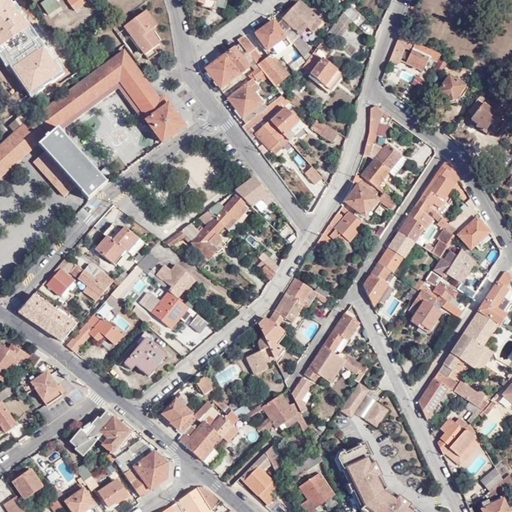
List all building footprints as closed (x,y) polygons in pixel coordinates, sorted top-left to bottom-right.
[(14,0),(0,0),(0,56),(30,99),(67,73),(14,0)] [(61,9),(55,0),(48,0),(41,5),(48,17),(61,9)] [(74,12),(86,5),(83,0),(66,0),(67,0),(74,12)] [(193,0),(201,3),(200,7),(211,10),(213,8),(214,7),(224,10),(226,0),(193,0)] [(298,3),(277,25),(286,37),(291,42),(303,58),(311,50),(297,39),(306,28),(312,33),(321,23),(298,3)] [(344,13),(358,27),(365,21),(350,7),(344,13)] [(151,32),(158,27),(146,10),(123,27),(144,57),(161,45),(151,32)] [(348,28),(338,20),(329,32),(334,36),(338,40),(348,28)] [(254,35),(272,56),(291,42),(286,37),(285,38),(272,22),(254,35)] [(334,36),(329,32),(319,46),(323,50),(334,36)] [(252,48),(242,37),(236,41),(260,68),(265,75),(275,87),(288,76),(272,56),(264,62),(259,55),(257,56),(252,49),(252,48)] [(438,54),(401,38),(390,61),(400,65),(408,48),(412,51),(406,64),(424,73),(431,62),(433,63),(438,54)] [(235,50),(205,71),(220,91),(250,70),(235,50)] [(87,201),(98,192),(107,184),(60,131),(118,89),(138,116),(142,113),(147,120),(145,122),(163,144),(185,128),(169,106),(170,103),(166,97),(162,97),(159,99),(147,84),(124,52),(35,117),(34,116),(32,117),(27,111),(9,126),(15,133),(0,146),(0,177),(38,144),(39,145),(38,146),(44,153),(75,187),(87,201)] [(307,62),(303,68),(306,71),(306,72),(325,87),(338,72),(314,52),(307,62)] [(447,65),(441,62),(435,71),(440,75),(447,65)] [(260,68),(253,74),(257,81),(265,75),(260,68)] [(338,72),(325,87),(330,90),(342,75),(338,72)] [(421,87),(423,79),(414,76),(412,84),(421,87)] [(456,98),(464,86),(449,76),(437,94),(446,100),(447,105),(457,102),(456,98)] [(246,125),(263,111),(271,104),(253,80),(227,100),(246,125)] [(496,83),(493,80),(468,112),(474,116),(472,118),(478,123),(477,126),(488,135),(494,127),(499,131),(511,113),(511,104),(499,94),(489,106),(483,101),(496,83)] [(266,115),(274,109),(274,110),(287,100),(281,96),(271,104),(263,111),(266,115)] [(272,121),(289,141),(294,136),(294,135),(289,129),(298,121),(285,107),(271,120),(272,121)] [(379,123),(382,111),(377,107),(371,108),(369,137),(364,155),(370,157),(374,160),(362,176),(376,187),(389,172),(402,156),(388,144),(384,149),(374,141),(376,132),(379,123)] [(243,127),(251,138),(256,134),(250,128),(266,115),(263,111),(246,125),(243,127)] [(142,113),(138,116),(143,123),(145,122),(147,120),(142,113)] [(310,128),(321,136),(327,127),(323,124),(316,119),(310,128)] [(256,133),(274,154),(289,141),(272,121),(271,120),(256,133)] [(289,129),(294,135),(302,127),(298,121),(289,129)] [(379,123),(376,132),(385,135),(388,125),(379,123)] [(321,136),(331,143),(338,133),(327,127),(321,136)] [(138,144),(109,145),(110,154),(122,154),(122,161),(139,161),(138,144)] [(291,146),(286,150),(302,170),(308,166),(291,146)] [(63,197),(75,187),(44,153),(33,163),(63,197)] [(407,160),(402,156),(389,172),(394,177),(407,160)] [(439,208),(459,179),(449,163),(444,163),(422,196),(432,206),(433,204),(439,208)] [(314,184),(321,178),(311,167),(305,173),(314,184)] [(355,177),(350,191),(352,193),(345,203),(364,217),(377,201),(370,195),(373,190),(368,186),(365,189),(359,184),(361,181),(355,177)] [(254,178),(236,191),(246,202),(258,193),(261,198),(265,203),(270,199),(254,178)] [(246,202),(244,205),(248,209),(261,198),(258,193),(246,202)] [(390,208),(395,202),(384,194),(380,199),(390,208)] [(208,211),(224,226),(227,229),(237,220),(232,216),(238,210),(242,214),(248,209),(244,205),(235,196),(223,208),(219,203),(208,211)] [(430,208),(432,206),(422,196),(399,232),(415,242),(431,218),(427,215),(430,212),(430,211),(426,209),(428,206),(430,208)] [(475,208),(471,199),(466,204),(468,206),(470,204),(474,209),(475,208)] [(470,204),(468,206),(468,207),(449,225),(453,228),(459,232),(478,214),(474,210),(474,209),(470,204)] [(449,225),(430,208),(428,206),(426,209),(430,211),(430,212),(431,213),(431,214),(433,217),(440,224),(438,226),(441,229),(443,227),(446,230),(444,230),(438,240),(439,241),(432,253),(434,255),(453,228),(449,225)] [(365,235),(376,244),(379,239),(363,226),(343,207),(341,211),(346,216),(339,224),(338,223),(341,217),(338,214),(314,250),(321,255),(332,239),(338,245),(344,238),(349,243),(362,228),(367,232),(365,235)] [(232,216),(237,220),(242,214),(238,210),(232,216)] [(190,224),(165,242),(170,246),(183,237),(207,260),(215,252),(212,248),(220,239),(215,234),(224,226),(208,211),(200,217),(207,225),(199,233),(190,224)] [(313,249),(314,250),(338,214),(340,212),(339,211),(313,249)] [(485,223),(480,215),(458,235),(472,250),(490,232),(484,225),(485,223)] [(144,242),(128,229),(125,233),(122,230),(113,223),(104,234),(107,237),(107,236),(125,250),(133,256),(144,242)] [(376,234),(381,237),(386,229),(382,227),(376,234)] [(459,232),(453,228),(434,255),(439,259),(456,236),(459,232)] [(415,242),(399,232),(379,263),(389,270),(390,271),(392,272),(402,258),(403,258),(415,242)] [(101,253),(116,265),(122,257),(121,256),(125,250),(107,236),(107,237),(99,247),(103,250),(101,253)] [(446,273),(462,283),(473,266),(476,262),(462,250),(457,256),(446,273)] [(444,276),(446,273),(457,256),(450,252),(444,260),(442,259),(435,270),(444,276)] [(140,262),(144,258),(138,253),(135,258),(140,262)] [(158,261),(149,253),(144,258),(140,262),(137,266),(143,271),(146,274),(158,261)] [(65,258),(44,282),(60,296),(74,280),(64,271),(66,269),(88,285),(84,291),(96,301),(112,280),(101,272),(94,280),(83,271),(65,258)] [(266,265),(275,274),(278,269),(268,260),(264,264),(266,265)] [(83,271),(94,280),(101,272),(89,263),(83,271)] [(379,263),(363,286),(373,307),(388,285),(383,281),(390,271),(389,270),(379,263)] [(164,267),(153,279),(169,292),(177,298),(184,290),(186,290),(194,281),(177,265),(170,272),(164,267)] [(260,271),(270,281),(275,274),(266,265),(260,271)] [(116,300),(143,271),(137,266),(132,272),(129,275),(122,283),(118,287),(111,295),(116,300)] [(122,283),(129,275),(123,270),(116,278),(122,283)] [(433,292),(449,303),(453,298),(455,299),(458,294),(452,290),(448,287),(450,284),(431,272),(424,282),(422,285),(425,287),(428,282),(436,287),(433,292)] [(507,283),(511,276),(510,272),(504,272),(479,311),(499,323),(505,314),(503,312),(510,302),(504,297),(507,292),(501,287),(505,282),(507,283)] [(118,287),(122,283),(116,278),(112,283),(118,287)] [(295,279),(286,294),(303,304),(308,307),(314,297),(326,304),(329,300),(324,297),(314,291),(295,279)] [(413,288),(418,291),(422,285),(424,282),(419,279),(413,288)] [(314,291),(324,297),(328,291),(319,285),(314,291)] [(422,285),(418,291),(411,302),(406,309),(409,310),(412,305),(419,310),(415,316),(410,322),(418,327),(420,325),(430,332),(442,314),(432,307),(436,302),(460,318),(463,312),(449,303),(433,292),(425,287),(422,285)] [(412,286),(404,298),(411,302),(418,291),(413,288),(412,286)] [(177,298),(169,292),(160,302),(148,292),(135,307),(150,320),(154,315),(171,329),(179,319),(184,324),(189,318),(193,321),(190,325),(200,334),(208,324),(177,298)] [(17,312),(61,341),(75,324),(33,294),(17,312)] [(286,294),(268,321),(275,327),(282,317),(291,322),(303,304),(286,294)] [(111,295),(103,304),(116,314),(123,306),(116,300),(111,295)] [(408,311),(415,316),(419,310),(412,305),(409,310),(408,311)] [(131,312),(146,325),(150,320),(135,307),(131,312)] [(311,317),(322,324),(326,318),(315,311),(311,317)] [(354,316),(347,311),(345,314),(352,319),(354,316)] [(494,332),(499,324),(499,323),(479,311),(441,368),(450,374),(458,363),(460,359),(465,363),(476,371),(477,369),(481,372),(494,353),(484,346),(493,332),(494,332)] [(345,314),(323,346),(331,352),(342,337),(347,341),(359,324),(352,319),(345,314)] [(93,315),(66,346),(73,352),(90,334),(98,341),(104,335),(115,344),(122,335),(103,319),(96,327),(92,325),(98,319),(93,315)] [(265,319),(257,324),(263,335),(274,357),(274,358),(280,350),(273,344),(282,332),(275,327),(268,321),(265,319)] [(136,343),(140,346),(147,339),(149,336),(145,333),(136,343)] [(274,357),(263,335),(257,342),(260,350),(246,357),(250,366),(257,363),(258,365),(266,361),(274,357)] [(147,339),(140,346),(124,364),(131,370),(134,366),(141,371),(146,366),(152,371),(166,355),(147,339)] [(0,379),(3,381),(12,368),(19,373),(24,366),(27,368),(29,365),(33,368),(40,358),(33,353),(30,358),(11,345),(8,350),(0,344),(0,379)] [(323,346),(304,375),(315,383),(320,376),(330,383),(341,366),(356,377),(353,381),(357,383),(363,375),(342,359),(331,352),(323,346)] [(342,359),(363,375),(367,369),(346,354),(342,359)] [(276,363),(285,380),(291,372),(280,359),(276,363)] [(257,363),(250,366),(253,373),(268,367),(266,361),(258,365),(257,363)] [(439,371),(448,377),(450,374),(441,368),(439,371)] [(483,411),(490,402),(484,398),(487,394),(480,390),(478,392),(461,381),(459,385),(448,377),(439,371),(434,379),(449,389),(470,402),(483,411)] [(47,373),(37,379),(39,382),(49,375),(47,373)] [(26,375),(18,380),(22,387),(27,394),(35,389),(47,407),(63,397),(62,395),(66,393),(61,385),(58,387),(49,375),(39,382),(37,379),(32,383),(26,375)] [(213,390),(206,377),(197,382),(204,395),(213,390)] [(302,378),(291,394),(295,403),(300,413),(306,410),(301,399),(311,385),(302,378)] [(449,389),(434,379),(418,402),(427,421),(449,389)] [(18,380),(0,392),(0,401),(22,387),(18,380)] [(357,383),(339,409),(350,416),(353,411),(365,394),(368,390),(358,382),(357,383)] [(511,384),(503,395),(511,402),(511,384)] [(180,432),(194,416),(184,407),(190,400),(183,393),(176,401),(175,400),(162,415),(170,423),(169,423),(180,432)] [(365,394),(353,411),(365,419),(377,403),(365,394)] [(223,412),(228,406),(216,395),(211,401),(223,412)] [(257,428),(264,432),(273,424),(276,428),(279,426),(294,416),(288,407),(281,395),(262,408),(260,405),(250,412),(244,416),(246,420),(263,409),(269,418),(257,428)] [(478,416),(483,411),(470,402),(466,408),(478,416)] [(194,416),(180,432),(181,434),(195,419),(198,421),(211,406),(206,403),(194,416)] [(244,403),(233,411),(240,418),(244,416),(250,412),(244,403)] [(294,416),(279,426),(282,432),(297,422),(295,419),(301,416),(300,413),(295,403),(288,407),(294,416)] [(388,410),(377,403),(365,419),(376,426),(388,410)] [(0,404),(0,431),(2,430),(5,435),(17,427),(0,404)] [(240,418),(233,411),(228,406),(223,412),(222,414),(233,425),(240,418)] [(115,460),(121,457),(116,449),(130,433),(122,426),(105,412),(104,413),(99,418),(97,417),(85,431),(88,435),(87,436),(80,430),(69,443),(76,448),(74,450),(82,457),(97,440),(103,445),(102,446),(110,454),(106,456),(111,463),(114,461),(115,460)] [(197,431),(183,445),(201,461),(221,439),(225,442),(236,431),(219,416),(212,423),(209,420),(206,424),(205,422),(197,431)] [(304,436),(309,433),(301,416),(295,419),(297,422),(304,436)] [(467,430),(470,426),(461,418),(452,429),(444,438),(439,445),(444,457),(445,455),(450,450),(467,430)] [(444,438),(452,429),(447,425),(440,434),(444,438)] [(481,444),(471,425),(470,426),(467,430),(477,439),(460,459),(450,450),(445,455),(460,468),(481,444)] [(179,441),(183,445),(197,431),(192,427),(179,441)] [(477,439),(467,430),(450,450),(460,459),(477,439)] [(133,454),(145,446),(141,440),(129,448),(130,450),(133,454)] [(360,441),(361,444),(368,458),(369,458),(370,457),(371,455),(364,441),(360,440),(360,441)] [(417,511),(414,509),(409,506),(397,498),(384,489),(378,477),(371,464),(369,458),(368,458),(361,444),(355,447),(343,453),(337,456),(335,460),(341,473),(340,473),(346,485),(351,495),(359,510),(361,511),(417,511)] [(115,460),(140,497),(167,479),(168,464),(153,451),(147,445),(145,446),(133,454),(130,450),(122,455),(121,457),(115,460)] [(277,455),(273,446),(239,479),(266,506),(272,500),(268,494),(276,487),(261,472),(271,465),(278,480),(283,478),(282,475),(277,455)] [(337,471),(340,473),(341,473),(335,460),(337,456),(343,453),(341,451),(337,452),(334,454),(331,460),(337,471)] [(321,460),(318,453),(303,463),(302,461),(294,465),(282,475),(286,480),(304,468),(306,470),(321,460)] [(373,464),(371,464),(378,477),(380,473),(376,465),(373,464)] [(84,482),(91,477),(83,466),(76,471),(84,482)] [(12,483),(23,499),(42,487),(31,470),(12,483)] [(56,470),(46,475),(50,483),(59,478),(56,470)] [(502,482),(495,470),(480,483),(489,494),(502,482)] [(319,474),(299,487),(308,501),(301,505),(305,511),(316,511),(314,509),(334,496),(319,474)] [(502,482),(489,494),(486,497),(491,502),(503,492),(504,495),(511,491),(511,484),(509,476),(502,482)] [(118,479),(96,491),(107,510),(129,498),(118,479)] [(54,494),(58,499),(64,495),(61,489),(54,494)] [(176,504),(181,511),(210,511),(211,511),(210,510),(219,501),(205,489),(200,489),(196,489),(176,504)] [(86,511),(96,506),(85,490),(67,502),(73,511),(86,511)] [(356,510),(359,510),(351,495),(350,496),(356,510)] [(27,511),(16,496),(3,505),(8,511),(27,511)] [(399,497),(397,498),(409,506),(409,503),(401,497),(399,497)] [(50,505),(54,511),(58,511),(63,508),(60,503),(58,499),(50,505)] [(508,511),(502,500),(489,507),(487,502),(480,504),(483,510),(479,511),(508,511)]
